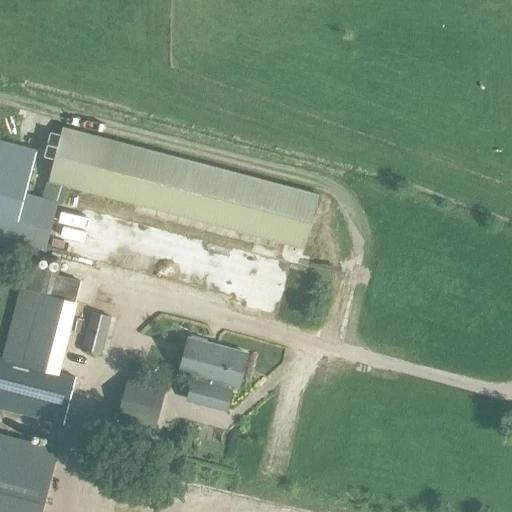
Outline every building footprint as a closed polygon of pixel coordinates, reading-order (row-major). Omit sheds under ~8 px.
[(63,125),(30,252),(288,321),(303,265),(65,202),(70,184),(307,247),(321,194),(63,125)] [(0,244),(30,252),(44,198),(25,193),(36,151),(0,141),(0,244)] [(24,272),(21,287),(72,300),(76,301),(82,280),(58,274),(60,268),(39,262),(28,259),(24,272)] [(102,355),(112,316),(92,311),(82,350),(102,355)] [(188,347),(181,345),(177,361),(183,362),(181,371),(197,375),(201,359),(242,370),(247,354),(206,343),(207,340),(192,336),(192,339),(190,339),(188,347)] [(77,377),(2,357),(0,356),(0,408),(64,425),(77,377)] [(238,386),(242,370),(201,359),(197,375),(196,381),(194,380),(189,400),(226,409),(231,390),(229,390),(231,384),(238,386)] [(167,387),(117,374),(107,415),(157,428),(167,387)] [(308,430),(325,431),(326,408),(309,407),(308,430)] [(346,494),(378,499),(389,429),(357,424),(346,494)] [(0,433),(0,511),(43,511),(60,449),(0,433)] [(296,493),(335,498),(337,483),(298,478),(296,493)]
